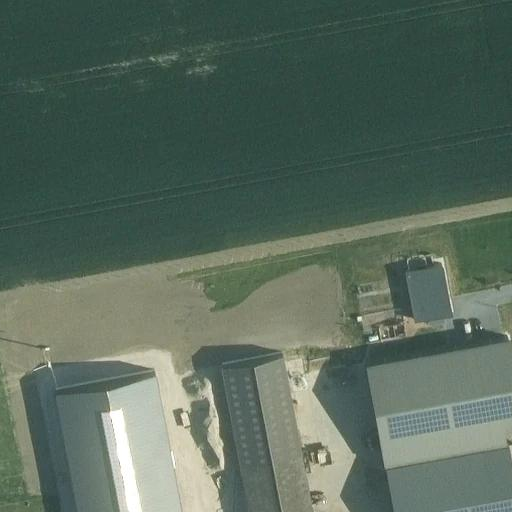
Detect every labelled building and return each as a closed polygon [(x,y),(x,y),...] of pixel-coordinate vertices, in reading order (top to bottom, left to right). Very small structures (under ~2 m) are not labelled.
[(441,263),(404,270),(414,319),(450,312),(441,263)] [(448,346),(368,361),(386,465),(395,511),(511,511),(511,478),(505,443),(503,428),(511,425),(511,365),(507,336),(502,336),(448,346)] [(240,462),(299,449),(283,350),(220,360),(240,462)] [(176,511),(150,361),(50,379),(73,511),(176,511)] [(312,511),(301,450),(240,462),(249,511),(312,511)]
